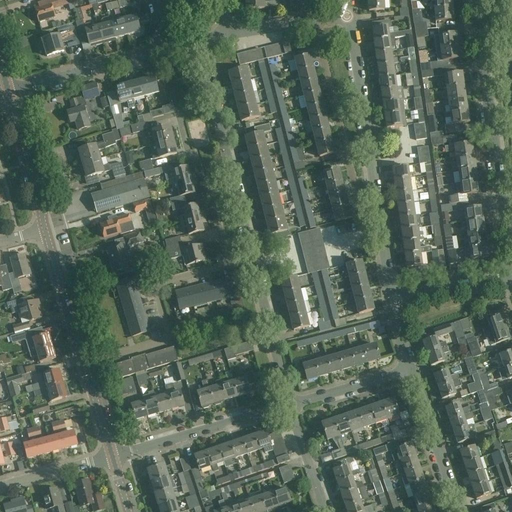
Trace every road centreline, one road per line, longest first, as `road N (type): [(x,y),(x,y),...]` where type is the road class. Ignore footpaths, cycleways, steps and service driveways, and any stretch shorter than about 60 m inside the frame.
road 1 (residential): [(511,266),(473,0)]
road 2 (residential): [(84,362),(167,340),(158,284),(228,264)]
road 3 (residential): [(379,215),(362,212),(314,20)]
road 4 (residential): [(379,215),(350,16)]
road 5 (residential): [(286,404),(111,456)]
road 6 (residential): [(8,92),(165,50)]
road 7 (residential): [(286,404),(250,258)]
road 8 (residential): [(232,187),(197,41)]
road 9 (residential): [(459,511),(411,369)]
road 10 (tertiary): [(44,230),(8,92)]
road 11 (tertiary): [(84,362),(44,230)]
road 12 (residential): [(411,369),(286,404)]
road 13 (residential): [(391,299),(511,276)]
